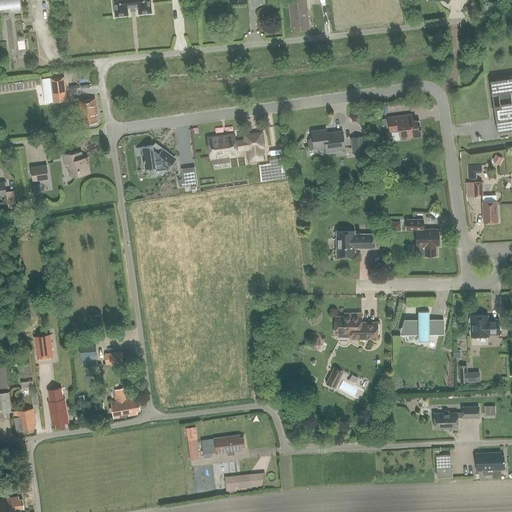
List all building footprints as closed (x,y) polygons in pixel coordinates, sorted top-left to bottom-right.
[(21,13),(19,0),(0,0),(0,15),(0,16),(0,13),(0,9),(10,9),(11,14),(21,13)] [(113,0),(115,17),(128,15),(127,8),(138,7),(139,14),(151,13),(149,0),(113,0)] [(306,0),(288,0),(291,28),(295,27),(296,30),(306,29),(305,26),(309,26),(306,0)] [(63,76),(49,78),(52,102),(56,101),(66,100),(63,76)] [(511,102),(510,92),(511,91),(511,78),(490,81),(492,95),(498,94),(500,106),(494,107),(497,133),(511,130),(511,102)] [(97,111),(95,98),(78,101),(80,113),(82,113),(83,124),(97,123),(95,111),(97,111)] [(419,121),(412,122),(411,115),(388,119),(390,132),(399,131),(401,141),(410,139),(410,138),(422,136),(419,121)] [(335,150),(345,149),(343,132),(327,134),(326,130),(312,132),(312,138),(310,139),(308,140),(308,142),(309,150),(325,148),(326,153),(335,152),(335,150)] [(264,146),(262,133),(244,136),(245,141),(236,142),(235,135),(208,139),(211,159),(237,155),(237,150),(246,148),(246,150),(247,150),(249,163),(265,161),(263,147),(264,146)] [(350,139),(353,153),(366,151),(364,137),(350,139)] [(157,145),(142,147),(145,170),(165,167),(169,169),(176,159),(162,149),(161,150),(158,147),(157,145)] [(81,152),(63,154),(65,169),(70,168),(71,176),(90,174),(88,162),(83,163),(81,152)] [(496,155),(492,161),(500,165),(503,159),(496,155)] [(32,182),(48,180),(46,165),(30,167),(32,182)] [(467,165),(467,173),(475,174),(481,174),(481,165),(467,165)] [(182,179),(178,180),(179,187),(197,184),(195,167),(181,169),(182,179)] [(474,183),(474,197),(482,197),(482,182),(474,183)] [(41,192),(34,193),(35,200),(42,199),(41,192)] [(17,207),(17,193),(8,194),(9,207),(17,207)] [(483,202),(484,223),(498,222),(497,202),(483,202)] [(423,230),(423,220),(407,220),(407,231),(416,231),(416,256),(436,256),(436,246),(439,246),(438,230),(423,230)] [(372,249),(372,235),(355,235),(355,231),(336,231),(337,257),(355,257),(355,249),(372,249)] [(418,314),(418,310),(435,310),(435,296),(408,296),(408,305),(412,305),(412,314),(418,314)] [(443,335),(443,320),(429,320),(429,311),(418,311),(418,320),(405,320),(405,321),(406,321),(406,335),(418,335),(418,341),(429,341),(429,335),(443,335)] [(350,338),(350,340),(378,340),(378,323),(361,323),(361,314),(352,314),(352,317),(335,317),(335,334),(337,334),(337,338),(350,338)] [(470,316),(471,337),(488,337),(488,335),(500,335),(499,320),(491,320),(491,322),(487,322),(487,315),(470,316)] [(53,359),(50,336),(33,338),(34,338),(36,361),(53,359)] [(84,368),(97,366),(95,346),(80,348),(81,358),(83,358),(84,368)] [(123,364),(122,353),(105,354),(106,365),(123,364)] [(330,375),(325,384),(334,389),(339,379),(330,375)] [(134,399),(127,400),(125,389),(116,391),(118,402),(111,403),(114,419),(137,415),(136,411),(140,411),(138,401),(135,402),(134,399)] [(0,394),(0,419),(4,419),(3,415),(11,413),(8,393),(0,394)] [(86,398),(79,399),(80,406),(87,405),(86,398)] [(64,424),(68,423),(65,400),(48,402),(52,426),(56,425),(56,427),(65,426),(64,424)] [(103,402),(95,404),(96,410),(104,409),(103,402)] [(494,406),(484,406),(484,416),(495,415),(494,406)] [(479,418),(479,407),(463,407),(463,413),(450,413),(448,412),(444,412),(443,414),(434,414),(435,429),(448,428),(448,429),(458,429),(458,419),(479,418)] [(34,422),(36,422),(33,409),(13,412),(14,419),(15,419),(17,432),(24,431),(24,433),(33,431),(33,428),(35,428),(34,422)] [(195,427),(186,428),(190,460),(200,459),(195,427)] [(203,441),(205,459),(211,458),(210,454),(216,453),(217,454),(242,451),(242,448),(244,448),(243,438),(240,438),(240,436),(203,441)] [(501,455),(501,452),(476,453),(476,472),(482,471),(482,475),(492,475),(492,471),(504,470),(503,455),(501,455)] [(437,469),(451,468),(451,454),(436,455),(437,469)] [(248,476),(225,477),(227,493),(239,491),(243,490),(242,487),(249,486),(248,476)] [(24,509),(23,500),(19,500),(19,497),(0,499),(0,511),(20,511),(21,509),(24,509)]
